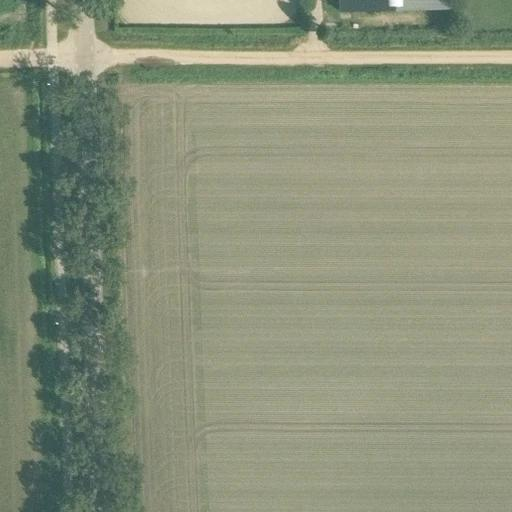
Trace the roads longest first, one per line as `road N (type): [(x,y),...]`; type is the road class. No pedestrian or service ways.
road 1 (tertiary): [(97,511),(78,0)]
road 2 (track): [(43,53),(511,55)]
